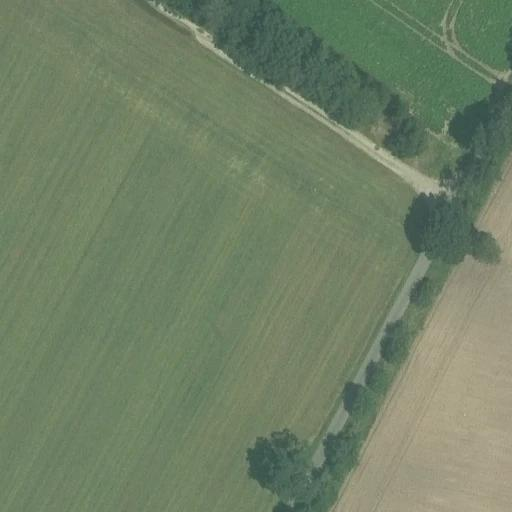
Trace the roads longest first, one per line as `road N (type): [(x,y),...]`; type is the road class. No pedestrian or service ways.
road 1 (unclassified): [(285,511),(511,85)]
road 2 (track): [(442,213),(398,171),(137,0)]
